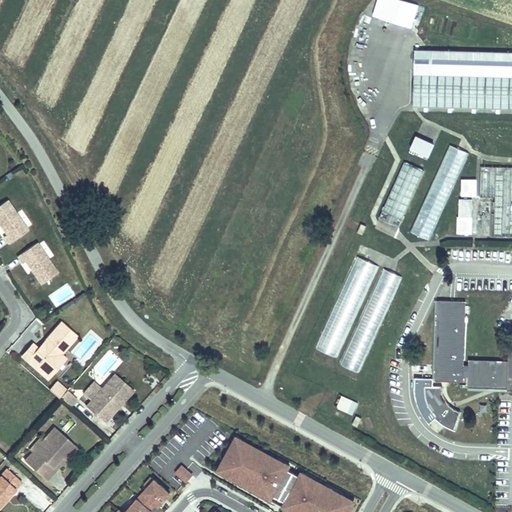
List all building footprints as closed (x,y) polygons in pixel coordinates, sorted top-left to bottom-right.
[(411,28),(419,4),(407,0),(376,0),(371,15),(411,28)] [(511,52),(433,50),(432,73),(416,73),(415,106),(511,107),(511,52)] [(511,132),(511,118),(502,118),(501,132),(511,132)] [(429,156),(435,141),(416,134),(410,149),(429,156)] [(452,143),(411,227),(430,236),(471,152),(452,143)] [(409,158),(382,212),(400,221),(427,167),(409,158)] [(511,166),(482,166),(481,198),(498,198),(497,239),(511,238),(511,166)] [(475,196),(476,179),(462,178),(461,195),(475,196)] [(8,196),(0,201),(0,219),(0,220),(7,230),(5,232),(9,239),(28,226),(8,196)] [(363,234),(367,225),(362,223),(358,231),(363,234)] [(37,239),(18,252),(23,259),(25,258),(32,268),(41,281),(58,269),(37,239)] [(337,356),(379,265),(358,255),(316,346),(337,356)] [(25,258),(23,259),(30,270),(32,268),(25,258)] [(359,371),(402,275),(384,267),(340,363),(359,371)] [(51,296),(56,307),(75,297),(69,287),(51,296)] [(511,352),(511,360),(471,360),(471,366),(464,366),(465,329),(465,299),(463,299),(463,291),(448,290),(448,298),(438,298),(437,380),(464,380),(464,373),(471,374),(471,385),(511,386),(511,385),(511,352)] [(32,341),(22,352),(47,375),(53,368),(65,355),(60,351),(65,346),(76,333),(61,320),(43,340),(46,342),(40,348),(38,346),(32,341)] [(85,403),(104,420),(110,412),(108,410),(118,399),(121,401),(133,388),(114,371),(85,403)] [(93,395),(99,387),(93,382),(87,390),(93,395)] [(442,385),(425,385),(425,388),(425,393),(427,401),(430,407),(434,414),(440,421),(448,426),(455,429),(461,413),(453,409),(449,405),(445,399),(443,393),(442,385)] [(66,387),(60,394),(70,403),(76,395),(66,387)] [(340,393),(334,404),(353,413),(358,401),(340,393)] [(108,410),(110,412),(121,401),(118,399),(108,410)] [(357,425),(361,417),(356,414),(352,423),(357,425)] [(31,449),(26,454),(36,463),(33,466),(45,477),(54,466),(51,464),(61,453),(64,455),(74,443),(53,424),(40,438),(31,449)] [(28,446),(31,449),(40,438),(38,436),(28,446)] [(339,492),(325,485),(322,489),(311,483),(313,478),(302,472),(299,476),(288,470),(290,466),(279,459),(277,464),(265,458),(268,453),(258,448),(255,452),(246,447),(248,443),(237,436),(220,466),(234,474),(232,478),(238,482),(240,477),(250,483),(248,487),(263,495),(265,491),(278,498),(291,505),(288,509),(293,511),(349,511),(350,510),(346,508),(349,503),(336,497),(339,492)] [(258,448),(248,443),(246,447),(255,452),(258,448)] [(51,464),(54,466),(64,455),(61,453),(51,464)] [(279,459),(268,453),(265,458),(277,464),(279,459)] [(26,454),(23,457),(33,466),(36,463),(26,454)] [(183,477),(189,471),(181,464),(176,471),(183,477)] [(6,465),(0,471),(0,500),(20,478),(6,465)] [(232,478),(234,474),(220,466),(218,471),(232,478)] [(185,479),(191,473),(189,471),(183,477),(185,479)] [(147,485),(154,477),(152,475),(145,482),(147,485)] [(158,504),(169,491),(154,477),(147,485),(138,496),(150,507),(155,501),(158,504)] [(250,483),(240,477),(238,482),(248,487),(250,483)] [(325,485),(313,478),(311,483),(322,489),(325,485)] [(275,502),(278,498),(265,491),(263,495),(275,502)] [(355,501),(339,492),(336,497),(349,503),(346,508),(350,510),(355,501)] [(145,511),(150,507),(138,496),(132,502),(124,511),(123,511),(145,511)] [(288,509),(291,505),(278,498),(275,502),(288,509)] [(124,511),(132,502),(129,500),(121,509),(124,511)]
